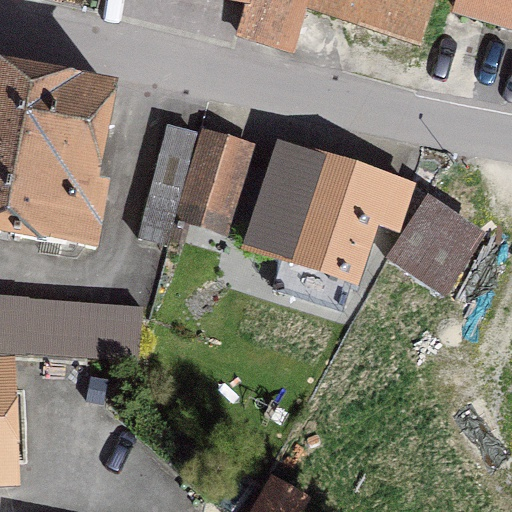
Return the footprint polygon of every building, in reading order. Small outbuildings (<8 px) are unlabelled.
[(247,0),(247,3),(238,34),(285,48),(288,36),(295,39),(306,5),(418,45),(433,0),(247,0)] [(511,0),(459,0),(456,11),(511,28),(511,0)] [(63,258),(76,255),(86,246),(94,245),(105,187),(94,185),(111,93),(0,71),(0,233),(46,243),(44,254),(63,258)] [(179,194),(195,133),(168,126),(152,187),(179,194)] [(203,135),(185,195),(231,209),(249,149),(203,135)] [(280,145),(243,248),(285,262),(275,290),(341,310),(371,223),(395,231),(409,188),(280,145)] [(139,238),(166,245),(179,196),(152,189),(139,238)] [(388,260),(442,296),(478,243),(425,207),(388,260)] [(24,308),(0,300),(0,353),(21,355),(24,308)] [(25,352),(137,360),(141,310),(28,302),(25,352)] [(0,485),(13,485),(9,373),(0,373),(0,485)] [(301,511),(304,508),(268,488),(252,511),(301,511)]
